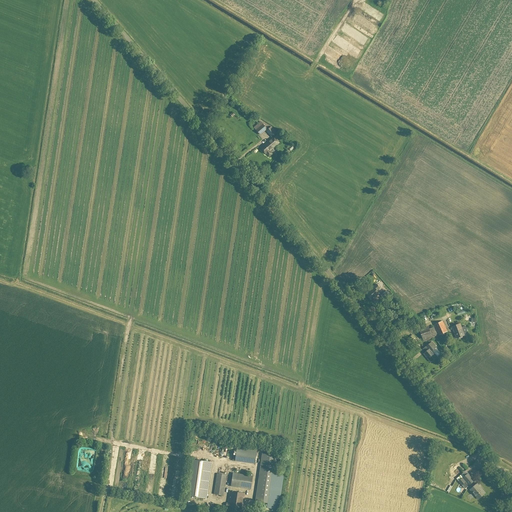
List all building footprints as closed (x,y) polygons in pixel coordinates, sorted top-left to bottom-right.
[(260,136),(267,130),(262,125),(255,131),(260,136)] [(271,127),(267,131),(272,137),(276,133),(271,127)] [(261,149),(266,155),(266,154),(269,157),(272,155),(270,151),(279,144),(274,138),(261,149)] [(377,291),(380,289),(377,285),(373,287),(374,288),(366,295),(371,301),(379,294),(377,291)] [(385,302),(390,298),(385,293),(381,296),(385,302)] [(464,313),(450,318),(451,321),(465,316),(464,313)] [(439,336),(447,332),(442,322),(435,325),(439,336)] [(454,333),(456,339),(464,336),(464,335),(467,334),(465,327),(461,328),(459,324),(452,327),(454,332),(454,333)] [(429,329),(420,333),(424,342),(433,339),(438,337),(434,328),(429,329)] [(437,357),(432,351),(435,348),(431,343),(426,347),(429,350),(424,354),(430,363),(437,357)] [(254,464),(256,451),(236,448),(234,462),(254,464)] [(86,467),(95,467),(95,455),(92,455),(92,453),(86,453),(86,449),(81,449),(81,462),(86,462),(86,467)] [(278,456),(263,454),(255,502),(270,504),(269,509),(278,510),(283,477),(275,476),(278,456)] [(460,464),(454,458),(446,464),(451,469),(447,472),(451,477),(458,472),(455,468),(460,464)] [(206,499),(211,463),(191,460),(185,496),(206,499)] [(223,496),(226,476),(216,474),(213,495),(223,496)] [(231,486),(251,490),(253,477),(233,474),(231,486)] [(474,481),(468,474),(459,482),(462,485),(466,482),(469,486),(474,481)] [(478,500),(485,494),(477,484),(470,490),(478,500)] [(230,492),(228,504),(242,506),(244,494),(230,492)]
